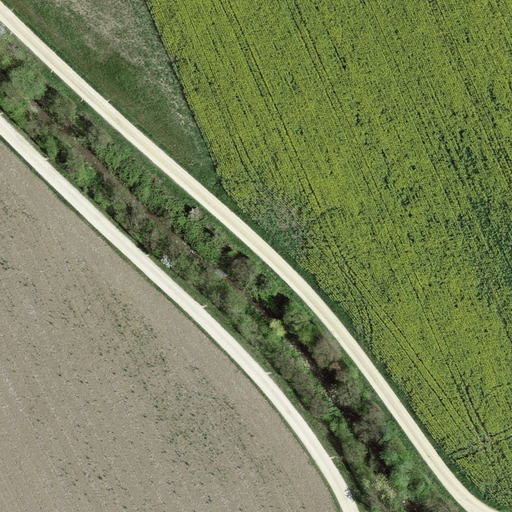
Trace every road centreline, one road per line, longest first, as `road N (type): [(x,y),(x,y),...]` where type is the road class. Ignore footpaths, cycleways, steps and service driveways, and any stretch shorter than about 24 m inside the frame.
road 1 (track): [(0,11),(321,311),(447,481),(479,511)]
road 2 (track): [(349,511),(310,441),(259,378),(0,125)]
